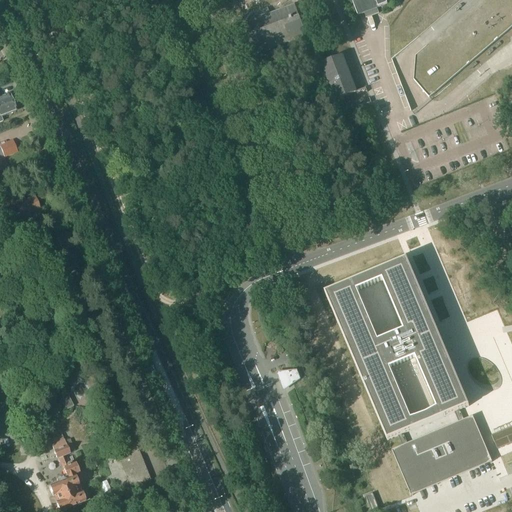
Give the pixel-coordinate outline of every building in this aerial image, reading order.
[(351,0),(357,16),(358,16),(360,15),(362,21),(362,20),(379,13),(379,14),(383,12),(382,9),(381,7),(387,4),(385,0),(351,0)] [(252,35),(248,36),(255,55),(256,54),(305,36),(294,6),(275,13),(270,15),(248,23),(252,35)] [(329,62),(321,64),(335,100),(356,93),(356,92),(350,76),(349,73),(348,73),(342,57),(329,62)] [(0,108),(12,104),(9,95),(0,98),(0,108)] [(0,122),(2,122),(0,118),(15,112),(12,104),(0,108),(0,122)] [(17,153),(13,141),(0,145),(0,170),(3,170),(0,162),(0,157),(3,156),(4,158),(17,153)] [(14,198),(11,192),(0,196),(0,204),(2,210),(6,209),(9,216),(17,213),(20,219),(29,216),(31,222),(42,217),(34,197),(18,204),(16,198),(14,198)] [(506,227),(503,228),(511,250),(511,223),(507,226),(506,225),(506,226),(506,227)] [(60,252),(73,247),(67,232),(55,237),(60,252)] [(410,259),(328,291),(387,441),(398,436),(402,446),(392,451),(410,497),(491,464),(473,418),(462,422),(458,412),(469,408),(410,259)] [(20,372),(15,346),(2,349),(4,360),(0,361),(0,381),(7,381),(6,375),(7,374),(20,372)] [(291,383),(293,385),(300,380),(297,371),(288,372),(288,375),(282,377),(285,385),(291,383)] [(511,413),(483,425),(492,448),(511,440),(511,413)] [(139,430),(132,433),(133,438),(134,440),(142,438),(139,430)] [(70,455),(65,443),(65,441),(52,446),(53,447),(55,452),(54,452),(57,460),(59,459),(64,469),(67,476),(57,480),(59,484),(57,485),(56,484),(52,486),(52,487),(49,488),(53,497),(56,504),(58,511),(66,511),(67,511),(67,510),(77,506),(78,507),(82,506),(82,504),(85,503),(90,501),(86,492),(84,493),(81,486),(83,485),(80,476),(75,465),(76,465),(73,457),(67,459),(66,456),(70,455)] [(131,489),(150,481),(135,444),(116,451),(131,489)] [(372,494),(365,497),(370,511),(378,511),(379,511),(372,494)]
